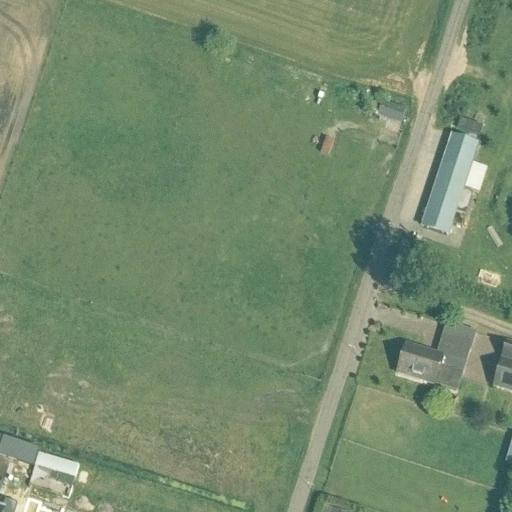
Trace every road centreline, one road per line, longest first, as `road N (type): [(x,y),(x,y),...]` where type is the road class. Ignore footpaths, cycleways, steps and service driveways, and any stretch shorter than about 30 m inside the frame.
road 1 (unclassified): [(294,511),(459,0)]
road 2 (track): [(366,287),(511,329)]
